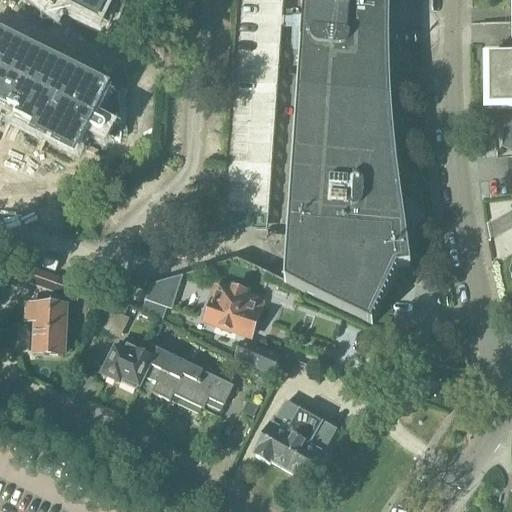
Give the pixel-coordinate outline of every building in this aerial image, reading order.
[(64,9),(71,13),(99,27),(112,0),(33,0),(33,1),(55,18),(62,8),(64,9)] [(402,270),(412,268),(400,181),(394,124),(392,95),(391,67),(391,41),(391,20),(391,0),(305,0),(285,286),(374,328),(402,270)] [(0,111),(17,120),(15,123),(17,124),(25,128),(34,133),(36,129),(77,149),(86,131),(100,139),(101,139),(102,139),(103,139),(104,139),(105,138),(106,138),(106,137),(121,145),(122,143),(122,140),(122,136),(122,134),(122,132),(121,129),(121,127),(121,125),(121,123),(121,121),(122,120),(122,117),(122,115),(122,113),(122,111),(121,109),(121,107),(120,105),(120,103),(121,101),(121,99),(121,97),(106,89),(66,69),(60,80),(43,71),(35,67),(0,49),(0,111)] [(490,110),(511,110),(511,58),(490,58),(490,110)] [(82,289),(59,281),(54,295),(78,303),(82,289)] [(257,323),(262,307),(242,301),(244,295),(232,291),(231,297),(216,292),(206,324),(252,339),(253,335),(257,334),(259,327),(257,323)] [(37,324),(36,353),(36,357),(64,358),(66,310),(27,309),(27,324),(37,324)] [(120,340),(129,321),(105,309),(96,328),(120,340)] [(240,344),(234,358),(272,378),(281,358),(240,344)] [(136,392),(146,373),(152,361),(143,356),(128,348),(127,351),(118,346),(103,376),(136,392)] [(143,356),(152,361),(146,373),(159,380),(151,394),(170,404),(173,397),(204,413),(210,401),(224,408),(234,390),(148,347),(143,356)] [(304,484),(334,432),(287,405),(257,456),(258,457),(257,459),(270,467),(272,465),(304,484)]
